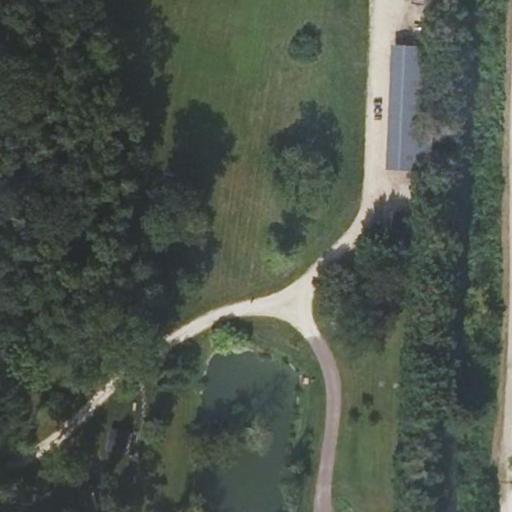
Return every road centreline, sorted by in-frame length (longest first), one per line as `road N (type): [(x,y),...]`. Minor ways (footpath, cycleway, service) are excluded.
road 1 (track): [(322,511),(334,388),(295,308),(357,231),(367,191),(375,0)]
road 2 (track): [(295,308),(211,315),(0,476)]
